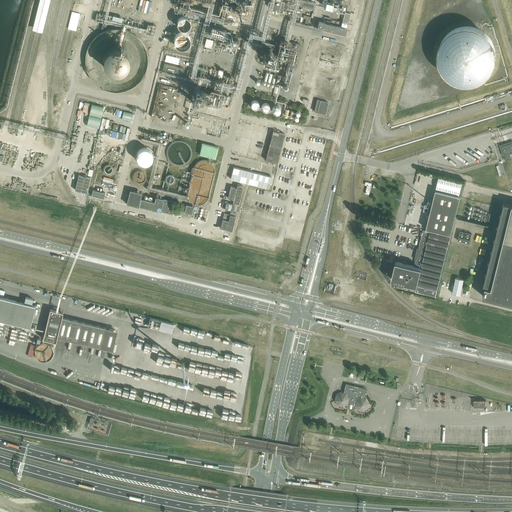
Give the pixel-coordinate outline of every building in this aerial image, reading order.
[(50,0),(39,0),(31,31),(42,34),(50,0)] [(251,8),(251,0),(242,0),(242,2),(240,1),(240,7),(251,8)] [(273,0),(271,9),(290,14),(300,17),(303,7),(314,10),(315,3),(303,0),(273,0)] [(345,6),(326,1),(324,8),(344,12),(345,6)] [(350,14),(345,12),(343,17),(342,17),(341,18),(343,19),(342,21),(348,23),(350,14)] [(190,25),(190,24),(190,22),(188,20),(186,19),(185,18),(184,18),(183,18),(181,19),(180,19),(179,20),(178,21),(177,22),(177,23),(177,25),(177,26),(177,27),(178,28),(179,29),(180,30),(180,31),(182,31),(183,32),(184,32),(186,31),(187,31),(188,30),(189,29),(190,28),(190,26),(190,25)] [(346,28),(319,21),(317,28),(345,35),(346,28)] [(231,42),(233,32),(211,27),(210,35),(206,34),(204,48),(215,50),(217,39),(231,42)] [(496,59),(496,56),(496,54),(495,51),(495,48),(494,46),(493,43),(491,41),(490,38),(488,36),(486,34),(484,33),(481,31),(479,30),(476,29),(474,28),(471,28),(468,28),(465,28),(463,28),(460,29),(457,29),(455,30),(452,32),(450,33),(448,35),(446,37),(444,39),(443,41),(441,44),(440,46),(439,49),(439,52),(439,55),(438,57),(439,60),(439,63),(440,66),(441,68),(442,71),(444,73),(446,75),(447,77),(450,79),(452,80),(454,82),(457,83),(459,84),(462,84),(465,85),(468,85),(470,85),(473,84),(476,84),(478,83),(481,81),(483,80),(486,78),(488,76),(489,74),(491,72),(493,70),(494,67),(495,65),(495,62),(496,59)] [(188,42),(188,40),(187,38),(187,36),(185,35),(183,33),(182,32),(180,32),(178,31),(176,32),(174,32),(172,33),(170,35),(169,36),(168,38),(168,40),(168,42),(168,44),(169,46),(170,48),(171,49),(173,50),(174,51),(176,52),(178,52),(181,52),(182,51),(184,50),(185,49),(187,47),(188,45),(188,43),(188,42)] [(264,50),(262,59),(292,67),(297,46),(283,43),(280,54),(264,50)] [(130,62),(130,59),(129,57),(128,55),(126,53),(124,52),(123,51),(121,50),(119,49),(117,49),(114,49),(112,50),(110,51),(108,53),(106,55),(105,57),(104,60),(104,62),(104,65),(105,67),(106,69),(107,71),(109,73),(111,74),(112,74),(114,75),(117,75),(119,75),(121,74),(124,73),(126,71),(127,70),(129,67),(130,65),(130,62)] [(164,64),(163,70),(183,74),(184,68),(164,64)] [(190,89),(188,98),(221,105),(225,86),(208,82),(206,92),(190,89)] [(258,104),(258,103),(257,102),(257,101),(256,100),(254,99),(253,99),(252,100),(251,100),(250,102),(250,103),(250,105),(251,106),(252,107),(253,108),(255,107),(256,107),(257,106),(257,105),(258,104)] [(328,103),(317,100),(314,111),(325,114),(328,103)] [(272,107),(271,105),(271,104),(269,103),(268,103),(267,103),(266,103),(265,104),(264,105),(264,107),(264,108),(265,110),(266,110),(267,111),(269,111),(270,110),(271,108),(272,107)] [(91,105),(89,114),(101,117),(103,108),(91,105)] [(281,110),(281,108),(280,107),(278,106),(277,106),(276,106),(275,106),(274,107),(273,109),(273,110),(273,112),(274,113),(275,113),(275,114),(277,114),(278,114),(279,113),(280,113),(281,112),(281,110)] [(123,112),(122,119),(131,121),(133,114),(123,112)] [(89,116),(87,125),(99,128),(101,119),(89,116)] [(511,143),(501,146),(504,153),(505,153),(506,156),(505,157),(506,160),(511,158),(509,152),(511,151),(511,143)] [(218,149),(202,144),(199,156),(215,160),(218,149)] [(270,145),(266,159),(278,162),(282,148),(270,145)] [(152,158),(152,156),(151,154),(150,153),(149,151),(148,150),(146,149),(145,149),(143,148),(141,149),(139,149),(137,150),(136,151),(135,153),(134,154),(133,156),(133,158),(133,160),(134,161),(135,163),(136,165),(137,166),(138,166),(140,167),(142,167),(144,167),(146,167),(147,166),(149,165),(150,163),(151,162),(152,160),(152,158)] [(234,167),(230,179),(268,189),(272,177),(234,167)] [(79,175),(75,190),(87,193),(91,178),(79,175)] [(439,178),(436,189),(451,193),(451,194),(455,195),(455,194),(459,195),(462,183),(439,178)] [(233,202),(239,204),(243,186),(237,185),(236,188),(231,186),(228,198),(234,199),(233,202)] [(93,190),(91,195),(103,198),(105,193),(93,190)] [(175,202),(157,197),(155,197),(154,202),(141,198),(142,193),(130,190),(126,204),(139,207),(139,206),(172,214),(175,202)] [(435,297),(460,196),(455,195),(451,194),(435,190),(426,231),(423,230),(414,266),(406,264),(407,263),(403,262),(403,263),(396,262),(391,279),(417,286),(415,292),(435,297)] [(233,211),(234,205),(223,202),(222,208),(233,211)] [(482,296),(511,303),(511,203),(511,204),(511,205),(504,203),(499,221),(483,287),(485,288),(482,296)] [(193,206),(186,205),(184,213),(191,214),(193,206)] [(221,228),(232,231),(236,214),(230,212),(230,215),(224,214),(221,228)] [(460,231),(458,237),(470,240),(471,234),(460,231)] [(452,293),(460,295),(464,279),(456,278),(452,293)] [(0,319),(30,327),(35,305),(0,296),(0,319)] [(106,328),(62,317),(63,312),(50,309),(43,339),(56,342),(57,337),(79,342),(101,348),(106,328)] [(36,346),(35,349),(35,352),(36,355),(37,357),(40,359),(42,360),(45,360),(48,359),(50,357),(52,355),(53,352),(52,349),(51,347),(50,344),(47,343),(44,342),(41,343),(38,344),(36,346)] [(345,384),(345,387),(343,393),(341,392),(336,395),(334,400),(337,405),(343,406),(345,406),(347,409),(349,408),(350,408),(351,409),(352,410),(355,408),(357,410),(363,411),(367,409),(369,403),(366,398),(363,398),(365,389),(345,384)]
